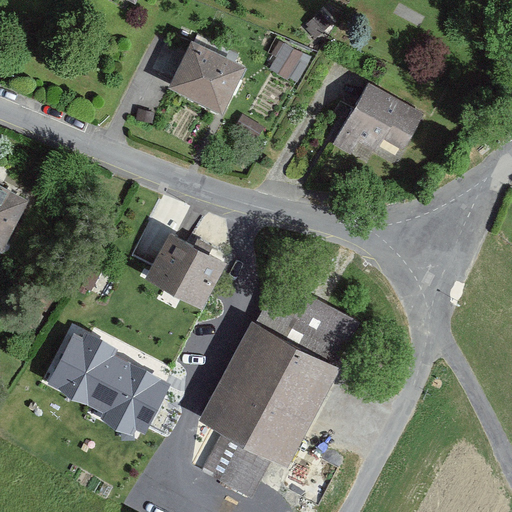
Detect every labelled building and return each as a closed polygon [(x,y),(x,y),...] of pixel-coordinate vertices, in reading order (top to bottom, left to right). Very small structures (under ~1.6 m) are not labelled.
[(247,56),(197,28),(170,76),(221,104),(247,56)] [(304,52),(280,45),(273,68),(297,75),(304,52)] [(417,98),(372,72),(347,115),(393,141),(417,98)] [(36,192),(0,171),(0,236),(8,241),(36,192)] [(145,282),(199,311),(231,253),(175,225),(145,282)] [(338,373),(251,328),(204,418),(291,463),(338,373)] [(73,333),(54,371),(102,395),(98,403),(147,428),(166,390),(124,369),(129,360),(73,333)]
